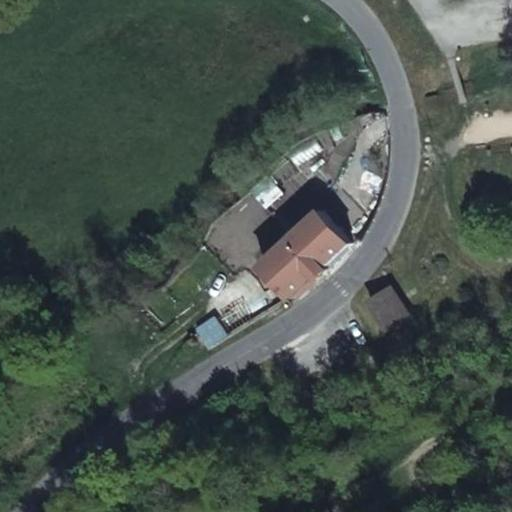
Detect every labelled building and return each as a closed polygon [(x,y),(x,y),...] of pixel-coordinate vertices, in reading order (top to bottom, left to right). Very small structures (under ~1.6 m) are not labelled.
[(304,167),(321,152),(312,140),(295,155),(304,167)] [(321,203),(293,232),(281,244),(264,261),(281,277),(297,293),(311,283),(325,271),(327,274),(337,264),(335,261),(346,250),(356,239),(321,203)] [(278,284),(228,307),(199,331),(162,363),(169,373),(289,298),(278,284)] [(371,300),(389,328),(411,314),(393,286),(371,300)] [(266,381),(271,396),(281,392),(276,378),(266,381)]
